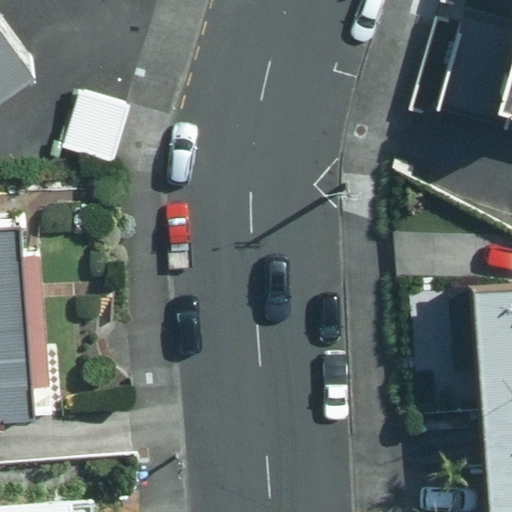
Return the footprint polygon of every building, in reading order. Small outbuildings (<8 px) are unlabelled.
[(509,129),(511,118),(511,17),(463,5),(437,112),(509,129)] [(0,99),(41,70),(0,12),(0,99)] [(0,426),(64,425),(62,340),(48,340),(47,247),(30,248),(29,232),(0,232),(0,426)] [(484,511),(511,511),(511,286),(473,289),(484,511)] [(0,511),(98,511),(98,500),(0,505),(0,511)]
